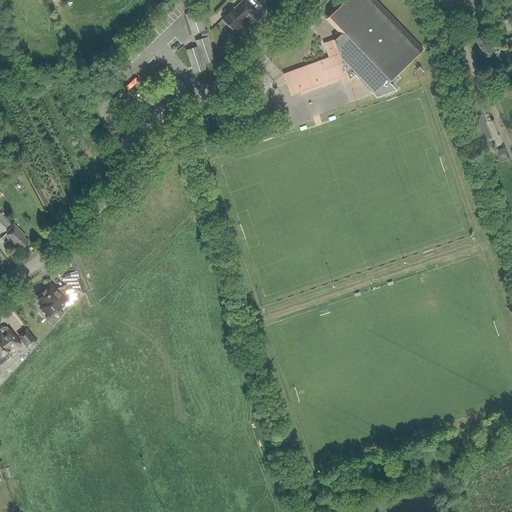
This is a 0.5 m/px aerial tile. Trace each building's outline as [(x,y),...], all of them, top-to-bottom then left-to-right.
[(244,19),(255,8),(246,0),(242,0),(234,9),(233,8),(222,20),(237,34),(248,23),(244,19)] [(345,0),(341,5),(325,20),(340,35),(333,41),(342,64),(343,64),(347,75),(348,80),(353,75),(375,98),(394,91),(386,83),(422,50),(374,0),(345,0)] [(192,32),(205,28),(199,9),(186,13),(192,32)] [(204,62),(215,59),(208,35),(196,39),(198,45),(187,48),(194,71),(205,68),(204,62)] [(497,58),(494,53),(495,52),(487,37),(484,38),(483,35),(475,38),(479,48),(477,50),(481,59),(487,56),(490,61),(497,58)] [(294,70),(282,74),(286,84),(290,96),(347,75),(343,64),(342,64),(333,41),(333,40),(323,44),(328,58),(294,70)] [(468,121),(478,144),(476,144),(480,152),(491,147),(488,139),(491,138),(484,123),(486,122),(483,114),(468,121)] [(505,148),(498,151),(501,160),(508,157),(505,148)] [(0,230),(2,232),(10,224),(0,213),(0,230)] [(21,249),(29,242),(24,237),(25,235),(14,225),(2,237),(6,241),(9,239),(15,245),(16,244),(21,249)] [(63,303),(68,307),(81,293),(74,275),(62,280),(67,285),(59,293),(50,285),(38,298),(44,303),(41,307),(49,315),(45,319),(52,326),(63,314),(58,309),(63,303)] [(21,344),(9,330),(2,336),(0,334),(0,356),(10,349),(12,351),(21,344)] [(26,330),(18,335),(28,348),(35,342),(26,330)]
